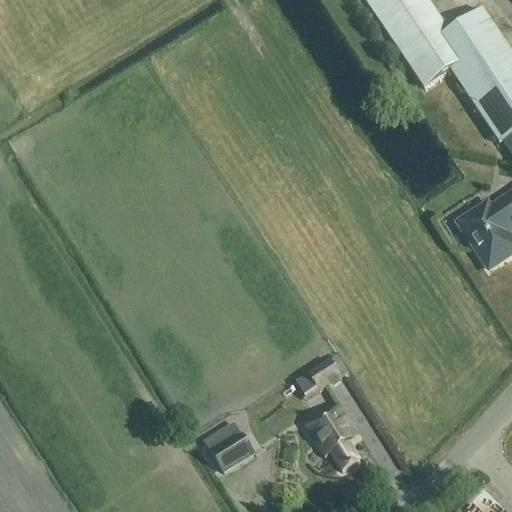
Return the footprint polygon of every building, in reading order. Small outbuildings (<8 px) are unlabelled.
[(424,0),(364,0),(426,91),(452,73),(511,160),(511,54),(485,14),(450,37),(424,0)] [(511,198),(493,211),(490,207),(461,226),(491,271),(511,257),(511,198)] [(319,396),(343,381),(331,362),(307,377),(319,396)] [(360,464),(348,446),(359,440),(338,407),(304,429),(325,461),(331,458),(342,475),(360,464)] [(224,477),(256,458),(243,436),(210,455),(224,477)]
